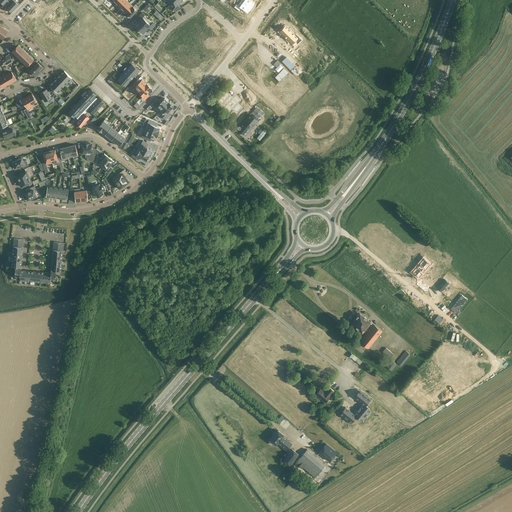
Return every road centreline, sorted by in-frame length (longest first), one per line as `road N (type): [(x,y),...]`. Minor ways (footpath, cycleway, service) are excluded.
road 1 (track): [(254,298),(407,424),(488,377),(490,355),(339,231)]
road 2 (primary): [(77,511),(257,295)]
road 3 (residential): [(0,157),(90,135),(145,178)]
road 4 (primary): [(385,139),(452,0)]
road 5 (residential): [(0,97),(49,69),(0,15)]
road 6 (residential): [(273,0),(195,100)]
